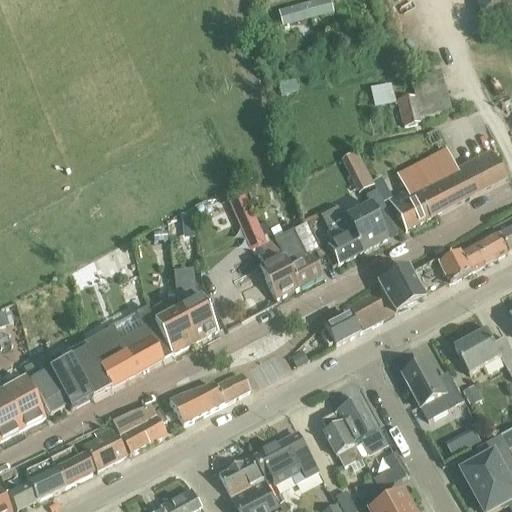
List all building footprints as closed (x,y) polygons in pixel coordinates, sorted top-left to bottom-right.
[(474,0),(479,17),(504,11),(501,0),(474,0)] [(277,15),(282,30),(332,16),(328,1),(277,15)] [(388,203),(404,235),(505,183),(490,155),(461,169),(451,151),(396,179),(404,195),(388,203)] [(356,156),(341,164),(347,175),(362,167),(356,156)] [(268,176),(276,189),(283,184),(275,171),(268,176)] [(244,199),(228,207),(239,232),(256,224),(244,199)] [(353,217),(344,223),(361,256),(387,243),(369,209),(353,217)] [(361,256),(344,223),(343,223),(337,212),(326,218),(333,232),(326,236),(331,247),(326,249),(337,269),(361,256)] [(181,219),(182,235),(194,234),(192,218),(181,219)] [(511,219),(491,230),(494,236),(495,236),(506,258),(511,254),(511,219)] [(166,249),(165,226),(152,232),(153,250),(166,249)] [(264,283),(274,303),(298,291),(321,279),(311,260),(306,262),(292,234),(274,244),(254,254),(268,281),(264,283)] [(435,263),(423,270),(436,295),(506,258),(495,236),(494,236),(437,267),(435,263)] [(407,270),(377,286),(380,292),(394,318),(424,302),(424,301),(436,295),(423,270),(410,276),(407,270)] [(188,309),(178,315),(194,346),(217,334),(207,315),(206,315),(193,291),(181,297),(188,309)] [(233,291),(224,296),(229,304),(237,299),(233,291)] [(347,309),(344,312),(359,337),(394,318),(380,292),(347,309)] [(174,293),(166,293),(167,302),(175,301),(174,293)] [(232,306),(239,319),(258,309),(251,296),(232,306)] [(325,333),(319,336),(327,350),(333,348),(334,351),(359,337),(344,312),(327,326),(327,327),(323,329),(325,333)] [(67,356),(70,361),(91,401),(170,359),(153,326),(146,313),(134,319),(86,345),(85,346),(67,356)] [(177,314),(153,326),(170,359),(194,346),(178,315),(177,315),(177,314)] [(454,352),(468,379),(499,363),(511,386),(511,385),(511,358),(503,342),(491,348),(485,336),(454,352)] [(301,353),(290,359),(296,370),(307,364),(301,353)] [(91,401),(70,361),(54,369),(52,365),(49,361),(45,362),(44,359),(40,361),(22,370),(47,417),(65,407),(68,413),(91,401)] [(428,367),(404,380),(420,410),(421,413),(428,426),(452,413),(464,407),(451,382),(439,388),(428,367)] [(168,405),(182,431),(249,396),(241,380),(223,386),(213,391),(212,389),(177,400),(168,405)] [(24,382),(1,395),(21,433),(44,421),(34,401),(24,382)] [(475,388),(464,394),(472,408),(483,402),(475,388)] [(1,395),(0,395),(0,443),(21,433),(1,395)] [(358,406),(338,417),(355,450),(362,447),(368,458),(388,448),(380,434),(374,437),(358,406)] [(166,440),(160,429),(166,426),(159,413),(152,416),(150,410),(128,416),(111,425),(129,459),(166,440)] [(355,450),(338,417),(322,425),(328,436),(324,439),(337,462),(338,461),(344,472),(362,463),(355,450)] [(96,442),(81,449),(95,476),(96,477),(126,461),(111,433),(108,428),(92,436),(96,442)] [(483,464),(463,476),(475,497),(511,476),(511,459),(501,440),(477,453),(483,464)] [(306,485),(319,478),(300,441),(288,447),(287,445),(255,461),(266,482),(269,480),(275,491),(292,482),(296,490),(306,485)] [(51,462),(50,462),(64,491),(91,479),(82,459),(76,462),(71,451),(50,461),(51,462)] [(24,475),(29,485),(39,503),(64,491),(50,462),(24,475)] [(235,511),(276,511),(251,464),(219,481),(235,511)] [(401,469),(374,483),(380,495),(406,480),(407,480),(401,469)] [(511,511),(511,476),(475,497),(482,511),(499,511),(507,508),(509,511),(511,511)] [(380,495),(374,483),(373,482),(354,492),(362,505),(380,495)] [(20,511),(39,503),(29,485),(6,496),(14,511),(20,511)] [(201,511),(192,495),(162,511),(201,511)] [(337,500),(342,511),(355,511),(347,495),(337,500)] [(374,511),(411,511),(404,497),(374,511)]
